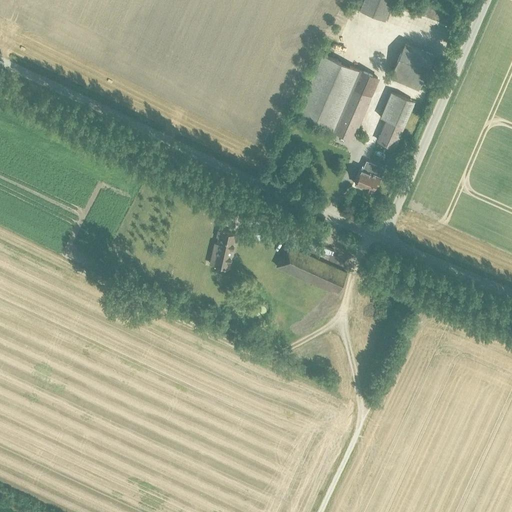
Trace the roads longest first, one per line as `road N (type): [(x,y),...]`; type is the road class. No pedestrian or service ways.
road 1 (track): [(370,233),(339,316),(284,351),(260,356),(0,231)]
road 2 (unclassified): [(383,239),(0,61)]
road 3 (unclassified): [(383,239),(486,0)]
road 4 (unclassified): [(511,294),(383,239)]
